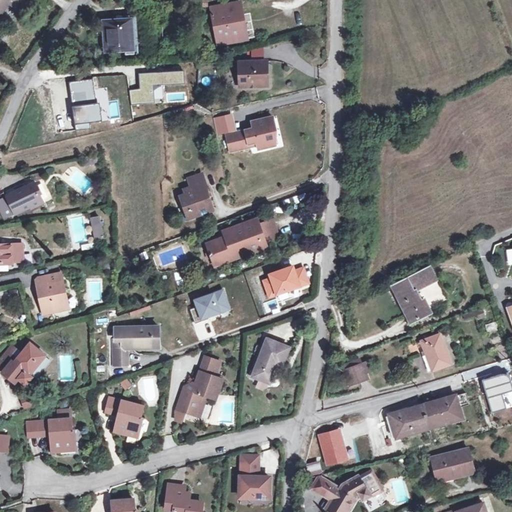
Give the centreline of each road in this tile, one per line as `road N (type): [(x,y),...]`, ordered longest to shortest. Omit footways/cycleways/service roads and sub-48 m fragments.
road 1 (residential): [(303,426),(323,338),(334,221),(340,0)]
road 2 (residential): [(303,426),(85,483),(37,482)]
road 3 (residential): [(81,0),(23,78),(0,129)]
